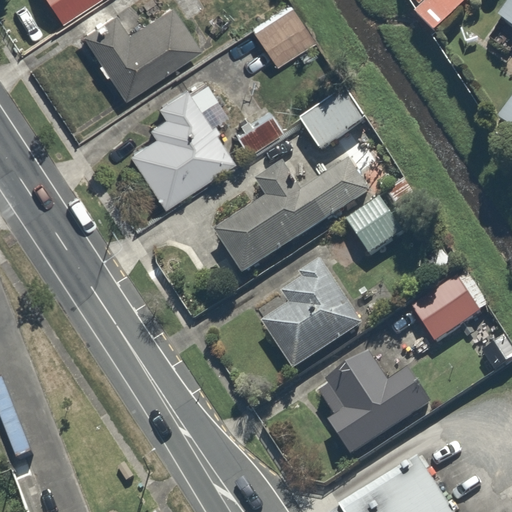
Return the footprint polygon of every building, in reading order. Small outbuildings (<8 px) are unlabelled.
[(92,0),(49,0),(61,19),(92,0)] [(124,0),(115,0),(75,22),(115,97),(195,54),(168,3),(135,21),(124,0)] [(418,0),(425,6),(418,14),(438,32),(466,3),(463,0),(418,0)] [(511,0),(510,0),(499,14),(511,24),(511,0)] [(295,1),(252,28),(276,66),(319,39),(295,1)] [(236,159),(191,85),(164,101),(170,110),(148,124),(155,136),(129,152),(161,205),(236,159)] [(351,88),(302,119),(323,151),(372,121),(351,88)] [(511,96),(497,116),(511,127),(511,96)] [(271,99),(226,125),(244,156),(289,130),(271,99)] [(268,195),(217,230),(250,279),(376,195),(345,149),(303,177),(290,157),(257,179),(268,195)] [(412,175),(388,188),(404,218),(428,205),(412,175)] [(388,200),(351,224),(373,257),(409,233),(388,200)] [(290,304),(263,321),(296,371),(367,325),(321,254),(297,270),(302,279),(282,292),(290,304)] [(469,268),(414,301),(437,340),(493,308),(469,268)] [(511,345),(504,333),(493,340),(506,361),(511,357),(511,345)] [(314,394),(353,453),(435,399),(412,362),(395,373),(381,351),(314,394)] [(459,511),(419,450),(332,507),(335,511),(459,511)]
